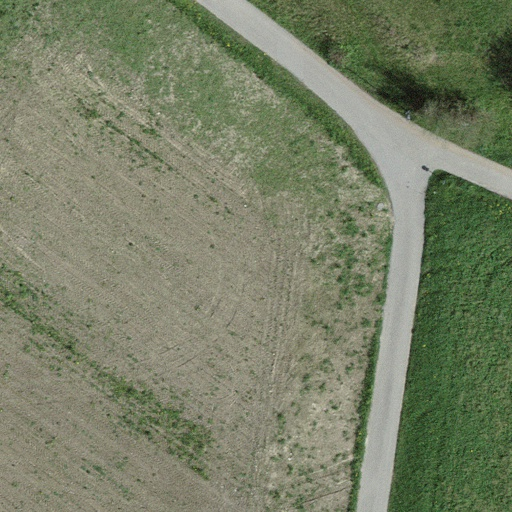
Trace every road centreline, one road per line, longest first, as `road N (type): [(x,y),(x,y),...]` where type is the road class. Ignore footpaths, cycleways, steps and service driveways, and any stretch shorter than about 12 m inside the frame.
road 1 (track): [(372,511),(417,244),(395,150)]
road 2 (track): [(395,150),(191,0)]
road 3 (track): [(511,196),(395,150)]
